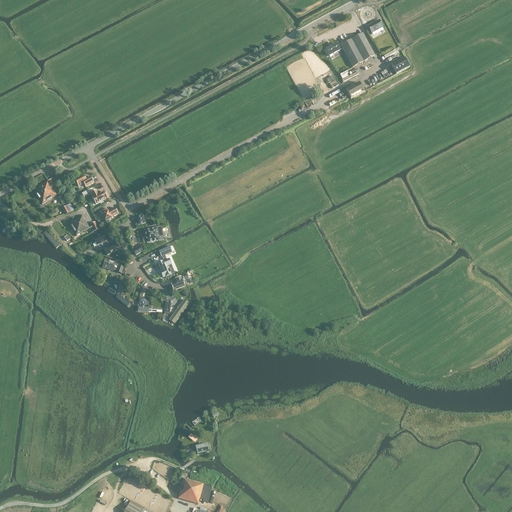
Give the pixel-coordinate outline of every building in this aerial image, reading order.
[(371,34),(383,28),(379,21),(368,27),(371,34)] [(329,48),(325,50),(329,57),(330,56),(340,51),(343,49),(345,54),(353,68),(363,62),(375,56),(371,48),(363,34),(362,35),(352,40),(341,46),(338,48),(336,45),(336,44),(329,48)] [(404,59),(391,66),(396,75),(409,68),(404,59)] [(357,77),(354,69),(339,75),(343,83),(357,77)] [(364,93),(359,84),(346,91),(351,100),(364,93)] [(86,188),(95,183),(91,177),(86,180),(84,176),(76,181),(79,187),(84,184),(86,188)] [(51,188),(55,185),(52,179),(48,182),(34,190),(36,194),(42,205),(57,196),(51,188)] [(93,188),(82,194),(83,197),(84,197),(88,195),(88,194),(94,191),(93,188)] [(97,205),(108,199),(105,192),(99,195),(97,191),(91,194),(94,198),(93,198),(97,205)] [(78,196),(71,200),(74,207),(81,203),(78,196)] [(65,215),(74,211),(70,204),(62,209),(65,215)] [(106,222),(119,215),(115,208),(109,212),(107,209),(100,212),(106,222)] [(144,216),(135,218),(138,226),(146,224),(144,216)] [(84,220),(82,217),(69,223),(76,236),(89,229),(84,220)] [(99,230),(96,223),(91,225),(92,228),(90,229),(92,233),(99,230)] [(161,228),(144,231),(147,244),(164,241),(161,228)] [(49,234),(45,237),(56,250),(60,247),(49,234)] [(103,234),(94,239),(97,246),(107,241),(103,234)] [(113,245),(104,250),(107,256),(117,251),(113,245)] [(144,252),(140,246),(133,250),(136,256),(144,252)] [(163,261),(157,264),(160,269),(162,272),(161,272),(163,278),(166,277),(172,275),(168,267),(172,265),(169,259),(167,260),(165,256),(173,253),(170,247),(159,252),(162,258),(162,257),(164,262),(163,261)] [(116,264),(105,260),(103,268),(113,272),(113,271),(116,272),(116,273),(125,276),(125,277),(129,277),(130,269),(126,269),(118,267),(118,268),(115,266),(116,264)] [(175,283),(171,284),(174,292),(186,287),(183,281),(189,279),(188,275),(183,277),(183,278),(182,278),(182,277),(174,280),(175,283)] [(119,295),(116,298),(128,308),(131,304),(119,295)] [(184,300),(169,321),(175,325),(190,304),(184,300)] [(209,444),(196,447),(197,455),(210,452),(209,444)] [(179,494),(178,499),(198,505),(200,499),(204,500),(203,503),(207,504),(208,501),(210,501),(212,493),(213,493),(213,492),(213,491),(214,490),(213,490),(214,489),(203,487),(204,485),(184,479),(179,494)] [(149,511),(131,502),(125,511),(149,511)]
